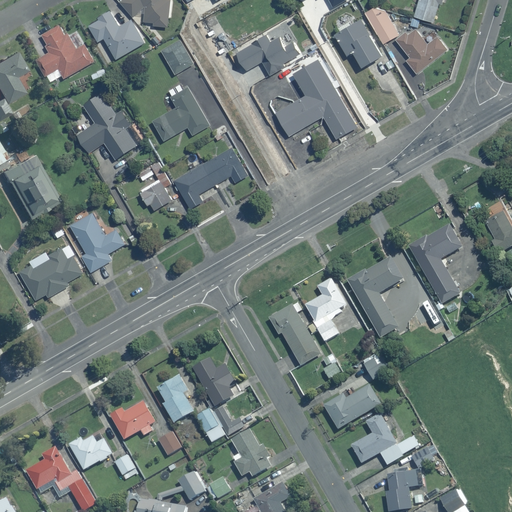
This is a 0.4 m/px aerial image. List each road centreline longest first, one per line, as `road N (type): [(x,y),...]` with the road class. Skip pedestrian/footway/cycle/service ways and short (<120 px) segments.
road 1 (primary): [(486,117),(211,275)]
road 2 (residential): [(346,511),(211,275)]
road 3 (primary): [(211,275),(0,397)]
road 4 (residential): [(486,117),(475,78),(498,0)]
